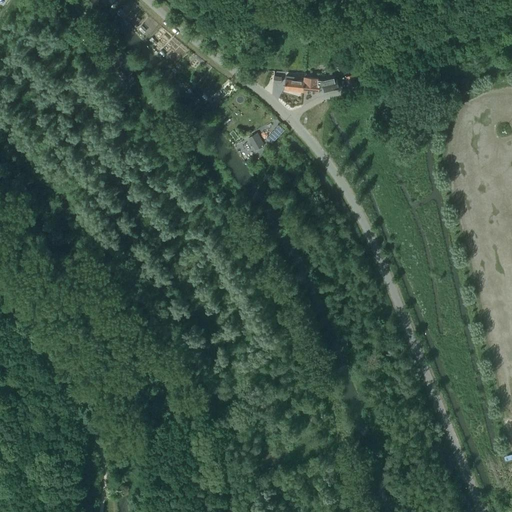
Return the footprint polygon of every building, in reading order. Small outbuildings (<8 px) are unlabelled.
[(352,74),(346,76),(349,84),(355,82),(352,74)] [(303,91),(304,81),(296,80),(296,77),(286,76),(284,89),(303,91)] [(304,77),(304,81),(303,91),(318,93),(318,91),(319,84),(319,82),(317,82),(318,78),(304,77)] [(336,79),(319,84),(318,91),(324,90),(324,91),(338,88),(336,79)] [(278,125),(266,140),(271,144),(284,129),(278,125)] [(265,144),(259,132),(248,137),(255,149),(265,144)]
